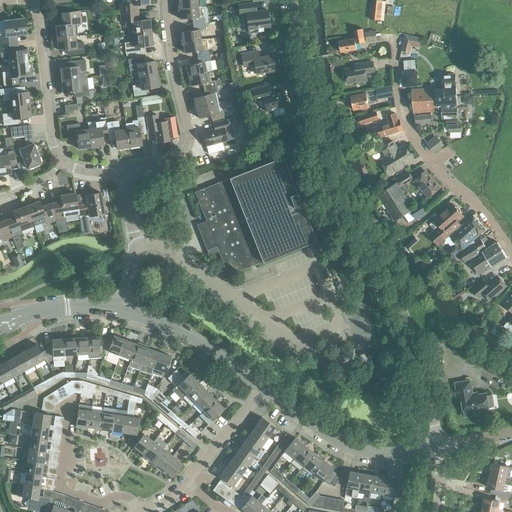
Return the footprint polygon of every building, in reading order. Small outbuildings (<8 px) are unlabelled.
[(120,13),(136,11),(138,11),(138,4),(148,4),(148,0),(127,0),(127,3),(120,4),(120,13)] [(371,0),(371,9),(370,19),(380,20),(382,1),(376,0),(371,0)] [(256,11),(255,2),(238,4),(240,13),(241,19),(247,18),(249,32),(270,30),(267,9),(256,11)] [(192,18),(193,24),(205,22),(204,17),(201,17),(200,6),(179,8),(180,19),(192,18)] [(56,25),(57,37),(75,35),(74,24),(81,23),(79,11),(62,13),(63,24),(56,25)] [(132,26),(133,33),(151,32),(150,19),(137,20),(136,11),(120,13),(121,22),(125,22),(125,27),(132,26)] [(25,18),(4,20),(0,20),(0,28),(1,36),(0,35),(0,43),(17,42),(16,35),(26,34),(25,18)] [(181,31),(183,42),(201,39),(199,29),(205,28),(205,22),(193,24),(193,30),(181,31)] [(354,38),(339,40),(341,51),(357,49),(356,43),(365,42),(363,28),(353,30),(354,38)] [(367,41),(381,39),(380,33),(376,34),(375,30),(365,32),(367,41)] [(151,32),(133,33),(134,41),(125,42),(126,53),(141,51),(140,46),(153,44),(151,32)] [(410,51),(412,44),(419,46),(420,38),(405,34),(402,49),(410,51)] [(76,42),(75,35),(57,37),(57,39),(55,39),(56,48),(58,48),(59,50),(71,49),(72,54),(84,53),(83,42),(76,42)] [(196,50),(197,56),(209,54),(208,48),(206,38),(201,39),(183,42),(184,52),(196,50)] [(9,56),(9,63),(28,61),(27,55),(29,55),(28,50),(28,48),(25,48),(25,49),(18,50),(17,42),(0,43),(0,49),(1,55),(0,55),(1,57),(9,56)] [(259,57),(258,50),(241,54),(244,65),(255,63),(257,73),(278,69),(277,66),(279,65),(277,56),(275,57),(274,54),(259,57)] [(186,64),(188,75),(206,71),(209,71),(212,70),(209,54),(197,56),(198,62),(186,64)] [(137,68),(139,76),(157,73),(155,60),(141,62),(140,57),(128,59),(130,69),(137,68)] [(60,67),(58,68),(59,76),(61,76),(62,80),(80,78),(86,77),(85,70),(86,70),(85,59),(73,60),(73,66),(60,67)] [(28,61),(9,63),(10,71),(2,72),(4,85),(18,84),(17,76),(28,74),(28,75),(31,75),(30,73),(31,73),(30,68),(28,68),(28,61)] [(375,71),(374,61),(361,63),(362,66),(346,69),(348,82),(368,79),(367,72),(375,71)] [(203,83),(204,88),(216,86),(221,84),(220,79),(214,80),(211,81),(209,71),(206,71),(188,75),(191,85),(203,83)] [(402,72),(403,86),(417,85),(416,71),(402,72)] [(157,73),(139,76),(140,84),(132,85),(134,96),(146,94),(146,88),(159,86),(157,73)] [(412,89),(413,99),(456,95),(455,76),(443,77),(444,86),(435,87),(412,89)] [(62,84),(60,84),(61,93),(67,93),(67,92),(76,91),(77,97),(89,95),(88,84),(87,78),(86,78),(86,77),(80,78),(62,80),(62,84)] [(284,89),(283,90),(282,89),(270,93),(268,85),(253,90),(255,100),(263,98),(266,111),(287,105),(285,97),(287,97),(284,89)] [(194,97),(196,107),(217,102),(215,92),(217,91),(216,86),(204,88),(205,94),(194,97)] [(394,96),(392,86),(366,91),(366,94),(351,97),(353,110),(361,108),(362,110),(368,109),(368,107),(369,107),(369,103),(378,101),(378,99),(394,96)] [(10,99),(11,106),(29,104),(28,91),(15,93),(14,87),(0,88),(0,92),(0,94),(3,94),(3,100),(10,99)] [(437,112),(442,112),(442,105),(447,105),(456,105),(456,95),(413,99),(414,113),(437,111),(437,112)] [(141,98),(143,106),(151,105),(150,97),(141,98)] [(217,102),(196,107),(199,118),(211,115),(212,120),(224,117),(222,111),(220,112),(217,102)] [(29,104),(11,106),(12,112),(2,114),(4,125),(18,123),(18,118),(30,116),(29,104)] [(456,108),(456,105),(447,105),(442,105),(442,112),(442,118),(447,118),(447,125),(449,125),(449,132),(462,131),(461,124),(457,124),(457,116),(459,114),(458,110),(456,108)] [(359,116),(361,124),(378,118),(376,111),(359,116)] [(157,114),(146,116),(149,130),(149,134),(155,133),(157,142),(170,140),(169,137),(177,136),(174,117),(165,118),(166,121),(158,122),(157,114)] [(371,129),(374,139),(403,130),(399,120),(398,120),(396,114),(387,117),(389,122),(371,129)] [(415,115),(416,124),(431,123),(431,114),(415,115)] [(126,129),(129,146),(131,146),(131,148),(139,147),(139,145),(142,144),(140,132),(146,131),(144,116),(137,117),(138,120),(132,120),(133,127),(126,129)] [(95,127),(88,129),(91,146),(104,144),(102,132),(108,132),(105,117),(99,118),(99,120),(94,120),(95,127)] [(214,128),(203,131),(206,145),(208,154),(224,150),(222,141),(227,140),(235,138),(233,127),(235,127),(233,117),(230,118),(227,119),(213,122),(214,128)] [(129,146),(126,129),(120,130),(118,120),(106,122),(109,137),(115,136),(117,148),(129,146)] [(91,146),(88,129),(80,130),(79,123),(66,125),(68,138),(76,137),(78,148),(91,146)] [(10,127),(11,137),(25,135),(26,141),(27,145),(20,148),(27,168),(41,163),(32,139),(31,125),(10,127)] [(427,143),(434,153),(444,145),(437,136),(427,143)] [(399,149),(394,140),(381,148),(386,156),(381,159),(390,173),(398,168),(399,169),(404,166),(403,165),(414,159),(406,145),(399,149)] [(239,145),(241,151),(251,148),(249,142),(239,145)] [(0,148),(0,173),(11,172),(9,160),(14,159),(13,147),(0,148)] [(217,250),(227,275),(323,237),(313,211),(305,215),(290,176),(298,173),(290,153),(194,191),(207,222),(199,225),(205,239),(207,238),(210,246),(208,247),(210,253),(217,250)] [(398,182),(401,187),(413,179),(409,171),(396,180),(398,182)] [(440,187),(425,171),(414,181),(429,197),(440,187)] [(394,219),(410,209),(413,207),(401,187),(398,182),(379,194),(394,219)] [(61,200),(51,202),(55,220),(59,232),(67,231),(65,215),(79,213),(77,201),(75,192),(61,195),(61,200)] [(87,200),(77,201),(79,213),(80,217),(89,216),(89,215),(105,213),(103,205),(105,205),(104,200),(102,200),(101,192),(86,195),(87,200)] [(39,200),(26,205),(33,225),(46,220),(47,223),(55,220),(51,202),(41,206),(39,200)] [(426,211),(420,203),(413,207),(410,209),(416,217),(426,211)] [(438,246),(449,236),(461,226),(457,222),(463,216),(460,213),(461,211),(458,207),(455,207),(452,204),(446,209),(445,210),(441,213),(440,214),(434,220),(440,226),(429,235),(438,246)] [(15,216),(6,219),(12,236),(22,232),(21,230),(33,225),(26,205),(13,210),(15,216)] [(452,258),(460,253),(475,243),(473,241),(480,234),(486,230),(473,215),(461,226),(449,236),(455,244),(447,252),(452,258)] [(0,237),(1,237),(2,240),(12,236),(6,219),(0,221),(0,237)] [(418,240),(412,234),(408,237),(414,244),(418,240)] [(487,248),(481,239),(475,243),(481,251),(482,250),(487,258),(502,249),(497,242),(487,248)] [(481,251),(475,243),(460,253),(465,262),(470,259),(480,274),(507,257),(502,249),(487,258),(482,250),(481,251)] [(23,265),(18,254),(12,257),(17,268),(23,265)] [(483,280),(473,289),(480,297),(484,293),(490,301),(507,286),(498,276),(487,285),(483,280)] [(511,311),(511,315),(508,319),(511,322),(511,290),(502,302),(511,311)] [(116,364),(119,355),(125,339),(113,335),(104,360),(116,364)] [(101,336),(88,337),(89,354),(89,358),(102,357),(101,336)] [(88,337),(76,338),(77,354),(89,354),(88,337)] [(52,346),(41,352),(45,359),(47,363),(53,359),(53,361),(65,360),(65,355),(64,338),(52,339),(52,346)] [(76,338),(64,338),(65,355),(77,354),(76,338)] [(119,355),(131,359),(136,344),(125,339),(119,355)] [(37,344),(26,350),(34,365),(45,359),(41,352),(37,344)] [(140,370),(142,363),(148,348),(136,344),(131,359),(128,365),(140,370)] [(142,363),(153,368),(159,352),(148,348),(142,363)] [(26,350),(15,356),(23,371),(34,365),(26,350)] [(162,377),(165,372),(171,356),(159,352),(153,368),(151,373),(162,377)] [(369,365),(364,353),(360,355),(364,366),(369,365)] [(15,356),(5,362),(13,376),(23,371),(15,356)] [(5,362),(0,364),(0,377),(3,382),(13,376),(5,362)] [(167,378),(172,382),(180,374),(176,370),(167,378)] [(86,378),(97,381),(99,376),(87,373),(86,378)] [(178,385),(187,394),(199,382),(190,373),(185,378),(178,385)] [(176,387),(178,385),(185,378),(180,374),(172,382),(176,387)] [(54,375),(43,382),(46,386),(57,380),(54,375)] [(97,381),(109,385),(110,380),(99,376),(97,381)] [(69,395),(74,392),(71,380),(63,385),(69,395)] [(80,393),(82,386),(82,381),(71,380),(74,392),(80,393)] [(109,385),(120,388),(122,383),(110,380),(109,385)] [(472,413),(489,410),(486,393),(473,395),(470,382),(468,380),(456,382),(455,384),(457,398),(461,397),(463,406),(460,409),(461,414),(465,417),(469,416),(472,413)] [(82,386),(94,389),(95,384),(83,381),(82,381),(82,386)] [(43,382),(33,387),(35,392),(46,386),(43,382)] [(192,406),(195,403),(207,391),(199,382),(187,394),(184,397),(192,406)] [(120,388),(132,391),(133,386),(122,383),(120,388)] [(94,389),(105,393),(107,388),(95,384),(94,389)] [(64,399),(69,395),(63,385),(58,389),(64,399)] [(132,391),(143,395),(145,390),(133,386),(132,391)] [(33,387),(23,393),(25,397),(35,392),(33,387)] [(118,391),(107,388),(105,393),(117,396),(118,391)] [(144,395),(152,402),(161,393),(157,388),(153,392),(145,390),(143,395),(144,395)] [(59,402),(64,399),(58,389),(53,392),(59,402)] [(117,396),(129,400),(130,395),(118,391),(117,396)] [(195,403),(203,411),(215,399),(207,391),(195,403)] [(54,405),(59,402),(53,392),(43,398),(54,405)] [(23,393),(12,399),(14,403),(25,397),(23,393)] [(152,402),(167,414),(170,410),(164,405),(161,402),(166,397),(161,393),(152,402)] [(126,416),(124,432),(136,434),(139,418),(132,417),(133,414),(134,414),(136,402),(141,403),(142,399),(130,395),(129,400),(126,416)] [(53,411),(54,405),(43,398),(41,409),(53,411)] [(14,403),(12,399),(1,405),(3,409),(14,403)] [(215,399),(203,411),(212,420),(224,408),(215,399)] [(3,420),(13,422),(15,410),(12,409),(3,414),(3,420)] [(83,426),(88,427),(91,411),(78,409),(76,425),(76,427),(83,428),(83,426)] [(167,414),(176,422),(179,418),(170,410),(167,414)] [(88,427),(100,429),(102,412),(91,411),(88,427)] [(34,412),(32,425),(49,427),(48,429),(61,431),(62,426),(49,424),(51,415),(34,412)] [(100,429),(112,431),(114,414),(102,412),(100,429)] [(156,417),(165,425),(169,421),(159,413),(156,417)] [(112,431),(124,432),(126,416),(114,414),(112,431)] [(262,417),(255,427),(268,437),(275,427),(262,417)] [(176,422),(186,430),(189,426),(179,418),(176,422)] [(165,425),(175,433),(178,429),(169,421),(165,425)] [(191,424),(189,426),(186,430),(195,437),(198,434),(200,432),(191,424)] [(32,425),(31,437),(47,439),(47,441),(60,443),(60,438),(47,436),(48,429),(49,427),(32,425)] [(255,427),(248,437),(261,447),(268,437),(255,427)] [(175,433),(184,441),(187,437),(178,429),(175,433)] [(133,447),(143,455),(153,441),(143,434),(133,447)] [(286,434),(279,444),(283,447),(290,437),(286,434)] [(9,435),(7,443),(16,445),(17,436),(9,435)] [(31,437),(29,448),(45,451),(45,453),(58,455),(59,450),(46,448),(47,441),(47,439),(31,437)] [(187,437),(184,441),(193,448),(197,445),(187,437)] [(248,437),(241,447),(254,456),(261,447),(248,437)] [(284,450),(294,458),(305,445),(295,437),(284,450)] [(143,455),(153,462),(163,448),(153,441),(143,455)] [(279,444),(271,454),(276,457),(283,447),(279,444)] [(294,458),(304,466),(314,453),(305,445),(294,458)] [(241,447),(234,456),(247,466),(254,456),(241,447)] [(22,460),(27,460),(43,463),(43,465),(56,467),(57,462),(44,460),(45,453),(45,451),(29,448),(24,448),(22,460)] [(153,462),(163,469),(173,456),(163,448),(153,462)] [(304,466),(313,473),(324,460),(314,453),(304,466)] [(271,454),(264,464),(269,466),(276,457),(271,454)] [(173,456),(163,469),(173,476),(183,463),(173,456)] [(234,456),(227,466),(240,476),(247,466),(234,456)] [(25,472),(42,475),(41,477),(54,479),(55,474),(42,472),(43,465),(43,463),(27,460),(22,460),(20,472),(25,472)] [(324,479),(332,470),(333,468),(324,460),(313,473),(323,481),(324,479)] [(511,467),(493,463),(490,475),(511,480),(511,467)] [(264,464),(257,474),(262,476),(269,466),(264,464)] [(240,476),(227,466),(219,476),(233,486),(240,476)] [(270,471),(279,479),(283,475),(273,467),(270,471)] [(336,474),(332,470),(324,479),(329,483),(336,474)] [(357,498),(358,494),(358,490),(359,490),(362,473),(349,471),(346,488),(353,489),(351,497),(357,498)] [(25,472),(23,484),(40,487),(40,488),(53,490),(53,486),(40,484),(41,477),(42,475),(25,472)] [(358,490),(358,494),(364,495),(363,502),(368,503),(370,492),(374,476),(362,473),(359,490),(358,490)] [(257,474),(250,483),(254,486),(262,476),(257,474)] [(265,478),(275,487),(278,483),(268,474),(265,478)] [(341,478),(336,474),(329,483),(334,487),(341,478)] [(279,479),(289,487),(292,483),(283,475),(279,479)] [(501,491),(500,496),(510,498),(511,493),(506,492),(508,485),(511,485),(511,480),(490,475),(489,480),(487,480),(486,485),(488,487),(488,488),(501,491)] [(385,478),(374,476),(370,492),(382,494),(385,478)] [(398,480),(385,478),(382,494),(394,497),(398,480)] [(220,480),(216,485),(226,492),(230,488),(220,480)] [(40,487),(23,484),(18,483),(17,496),(22,496),(38,499),(37,500),(38,500),(37,511),(45,511),(50,506),(48,505),(51,501),(51,498),(38,496),(40,488),(40,487)] [(254,486),(250,483),(243,493),(247,496),(254,486)] [(275,487),(284,495),(287,491),(278,483),(275,487)] [(289,487),(298,495),(301,491),(292,483),(289,487)] [(213,490),(223,497),(226,492),(216,485),(213,490)] [(223,497),(228,501),(235,491),(230,488),(226,492),(223,497)] [(228,501),(232,504),(239,494),(235,491),(228,501)] [(284,495),(293,503),(296,499),(287,491),(284,495)] [(298,495),(306,503),(310,499),(301,491),(298,495)] [(316,492),(310,499),(306,503),(311,506),(320,496),(316,492)] [(239,494),(232,504),(237,508),(244,498),(239,494)] [(241,508),(245,511),(253,511),(261,503),(252,495),(241,508)] [(485,498),(482,511),(488,511),(511,511),(504,510),(498,509),(500,502),(509,504),(510,498),(500,496),(496,495),(495,500),(485,498)] [(63,511),(64,509),(67,510),(71,498),(67,496),(62,508),(53,505),(50,511),(63,511)] [(311,506),(323,509),(325,497),(320,496),(311,506)] [(331,498),(325,497),(323,509),(329,510),(331,498)] [(338,499),(331,498),(329,510),(335,511),(338,499)] [(195,511),(198,511),(199,511),(200,511),(193,499),(189,502),(195,511)] [(296,499),(293,503),(302,511),(306,507),(296,499)] [(344,500),(338,499),(335,511),(340,511),(341,511),(343,507),(344,500)] [(63,511),(78,511),(83,502),(78,500),(73,511),(72,511),(67,510),(64,509),(63,511)] [(253,511),(269,511),(270,511),(261,503),(253,511)]
